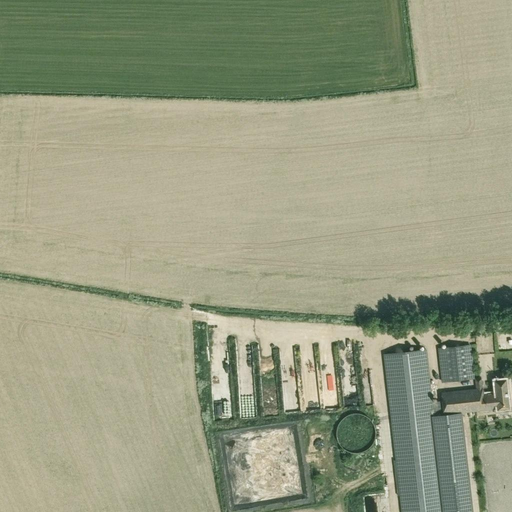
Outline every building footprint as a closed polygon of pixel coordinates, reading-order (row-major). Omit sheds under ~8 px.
[(327,363),(335,362),(333,332),(329,332),(328,321),(324,321),(327,363)] [(436,344),(441,378),(472,373),(467,339),(436,344)] [(302,363),(315,362),(314,342),(301,342),(302,363)] [(426,350),(384,355),(401,511),(443,511),(433,416),(497,409),(497,410),(508,409),(505,380),(494,381),(495,394),(483,395),(481,378),(475,379),(476,389),(441,393),(442,402),(432,403),(426,350)] [(262,384),(276,383),(275,372),(262,373),(262,384)] [(363,425),(343,419),(338,435),(343,436),(342,441),(357,445),(363,425)]
